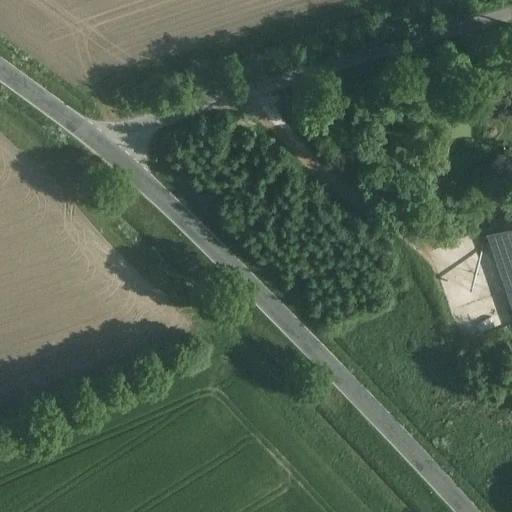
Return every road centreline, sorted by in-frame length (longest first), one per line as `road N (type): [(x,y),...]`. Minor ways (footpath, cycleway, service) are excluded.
road 1 (secondary): [(465,511),(100,141)]
road 2 (unclassified): [(100,141),(511,16)]
road 3 (secondary): [(100,141),(0,68)]
